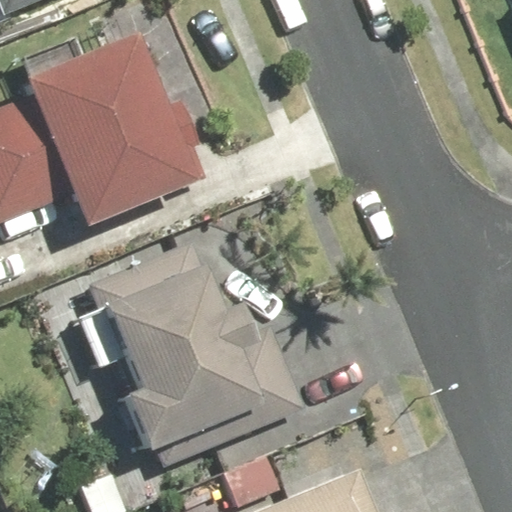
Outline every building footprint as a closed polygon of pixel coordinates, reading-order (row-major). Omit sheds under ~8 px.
[(0,0),(0,19),(44,0),(0,0)] [(511,2),(502,6),(511,30),(511,2)] [(114,47),(0,92),(4,104),(0,105),(0,224),(45,206),(59,240),(200,184),(169,106),(142,116),(114,47)] [(180,250),(73,295),(117,401),(97,409),(128,483),(292,415),(257,333),(227,345),(215,316),(208,319),(180,250)] [(120,511),(100,472),(64,490),(74,511),(120,511)] [(362,511),(348,474),(254,511),(362,511)]
